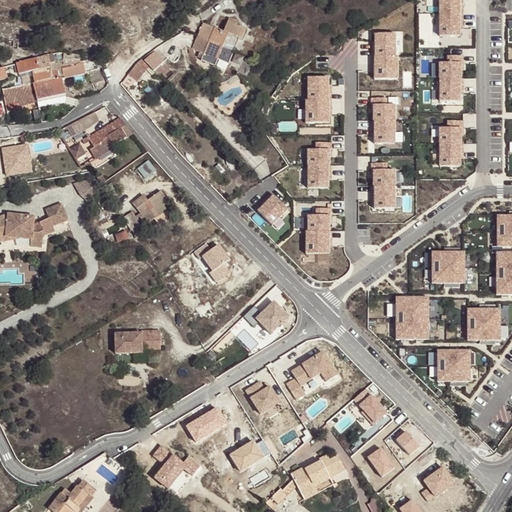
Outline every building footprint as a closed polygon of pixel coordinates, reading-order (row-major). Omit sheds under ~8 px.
[(458,0),(437,0),(437,37),(459,37),(458,0)] [(202,24),(197,36),(209,41),(234,50),(239,38),(242,39),(246,30),(236,26),(238,23),(229,19),(223,32),(214,28),(202,24)] [(396,56),(394,34),(374,35),(374,57),(396,56)] [(209,41),(197,36),(192,49),(203,53),(209,41)] [(229,63),(234,50),(209,41),(203,53),(204,53),(201,59),(215,65),(218,58),(229,63)] [(143,60),(153,70),(163,60),(153,51),(143,60)] [(54,61),(53,54),(48,55),(37,58),(16,63),(18,74),(32,71),(34,83),(52,79),(51,69),(50,63),(54,61)] [(396,56),(374,57),(374,80),(398,81),(396,56)] [(237,72),(244,75),(250,62),(243,59),(237,72)] [(95,60),(51,69),(52,79),(34,83),(38,102),(46,100),(47,105),(49,121),(61,119),(64,117),(67,115),(67,110),(67,108),(65,97),(63,89),(91,81),(92,84),(103,81),(95,60)] [(148,66),(141,60),(137,63),(135,65),(127,75),(135,80),(136,81),(143,72),(142,71),(148,66)] [(460,62),(436,62),(437,102),(461,101),(460,62)] [(130,87),(135,80),(127,75),(123,82),(130,87)] [(328,78),(307,77),(307,100),(328,100),(328,78)] [(103,81),(92,84),(95,94),(107,90),(103,81)] [(28,104),(38,102),(34,83),(13,87),(3,89),(6,105),(19,102),(19,105),(28,103),(28,104)] [(328,100),(304,101),(304,124),(329,124),(328,100)] [(395,105),(371,105),(370,121),(374,121),(373,143),(394,144),(395,105)] [(93,113),(66,127),(72,136),(90,126),(98,121),(93,113)] [(132,134),(119,119),(89,138),(90,141),(94,148),(90,150),(96,159),(113,149),(111,146),(132,134)] [(460,128),(437,129),(438,168),(461,167),(460,128)] [(83,154),(84,153),(78,144),(77,144),(69,150),(75,159),(83,154)] [(328,150),(306,150),(306,188),(327,188),(328,150)] [(374,161),(385,161),(385,168),(388,168),(389,157),(374,157),(374,161)] [(396,172),(372,172),(372,210),(396,210),(396,172)] [(87,199),(93,195),(81,180),(75,184),(87,199)] [(159,216),(166,211),(161,204),(167,200),(160,192),(148,202),(143,196),(133,204),(141,216),(139,217),(145,225),(153,218),(156,222),(161,219),(159,216)] [(286,210),(271,196),(255,212),(272,227),(286,210)] [(49,218),(52,226),(67,220),(60,204),(46,210),(49,218)] [(139,226),(132,212),(123,218),(130,232),(132,231),(136,239),(143,236),(138,227),(139,226)] [(511,212),(497,213),(498,246),(511,245),(511,212)] [(0,234),(6,233),(5,237),(17,238),(31,240),(30,247),(42,248),(43,236),(43,233),(39,222),(33,225),(34,216),(8,213),(7,219),(0,220),(0,234)] [(329,217),(307,217),(307,232),(303,232),(304,256),(329,256),(329,217)] [(43,233),(43,236),(54,231),(52,226),(49,218),(39,222),(43,233)] [(117,242),(128,239),(126,232),(115,235),(117,242)] [(228,272),(223,264),(230,259),(220,245),(212,251),(208,244),(193,254),(213,283),(228,272)] [(466,250),(432,250),(432,282),(466,282),(466,250)] [(511,251),(498,251),(496,295),(511,295),(511,251)] [(429,298),(396,298),(395,341),(429,342),(429,298)] [(263,323),(257,317),(269,307),(263,300),(246,316),(258,328),(263,323)] [(278,300),(259,319),(274,335),(293,316),(278,300)] [(500,310),(465,310),(466,343),(500,342),(500,310)] [(160,349),(160,331),(142,331),(142,334),(115,334),(115,353),(142,353),(142,349),(142,347),(147,347),(147,349),(160,349)] [(301,386),(324,376),(327,382),(340,376),(329,351),(293,368),(301,386)] [(468,351),(436,351),(435,383),(468,383),(468,351)] [(249,387),(260,417),(284,408),(275,384),(265,388),(263,382),(249,387)] [(386,413),(370,395),(357,407),(374,425),(386,413)] [(330,429),(327,424),(321,429),(325,434),(330,429)] [(414,455),(423,445),(407,431),(399,441),(414,455)] [(190,457),(185,462),(163,445),(155,455),(168,464),(157,478),(172,489),(189,466),(195,470),(199,464),(190,457)] [(345,470),(338,456),(330,460),(327,455),(320,459),(321,461),(309,467),(305,469),(304,467),(291,474),(303,498),(317,490),(314,486),(313,483),(328,476),(329,478),(345,470)] [(141,481),(135,476),(131,480),(137,485),(141,481)] [(314,486),(329,478),(328,476),(313,483),(314,486)] [(49,509),(52,511),(78,511),(79,511),(80,510),(80,509),(77,507),(87,494),(91,497),(96,490),(83,481),(78,487),(77,486),(70,494),(64,489),(49,509)] [(280,489),(271,498),(278,505),(287,495),(280,489)] [(319,495),(317,490),(303,498),(305,502),(319,495)] [(80,511),(92,498),(91,497),(87,494),(77,507),(80,509),(80,510),(79,511),(78,511),(80,511)] [(383,511),(384,511),(372,495),(370,504),(373,511),(383,511)] [(402,508),(404,511),(424,511),(416,499),(402,508)]
